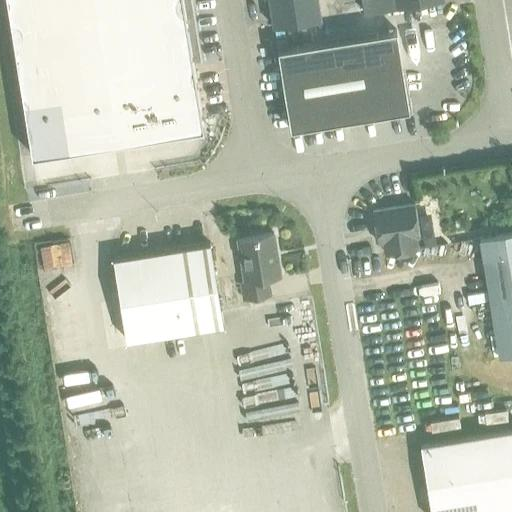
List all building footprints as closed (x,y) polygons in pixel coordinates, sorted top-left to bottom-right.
[(7,0),(33,155),(204,128),(183,0),(7,0)] [(318,0),(270,0),(275,26),(321,18),(318,0)] [(363,0),(366,11),(433,0),(363,0)] [(405,31),(420,33),(422,20),(406,19),(405,31)] [(403,70),(404,70),(397,29),(278,48),(291,128),(390,112),(390,111),(409,108),(403,70)] [(373,210),(378,242),(384,241),(386,253),(418,248),(416,236),(420,235),(415,203),(373,210)] [(511,354),(511,231),(481,237),(500,356),(511,354)] [(245,281),(241,281),(244,298),(271,294),(269,278),(281,276),(274,232),(238,238),(245,280),(245,281)] [(210,242),(114,258),(127,339),(223,324),(210,242)] [(61,314),(63,329),(89,326),(87,312),(61,314)] [(67,360),(92,355),(87,328),(62,333),(67,360)] [(289,348),(238,352),(239,363),(289,359),(289,348)] [(506,511),(511,511),(511,429),(422,444),(429,488),(421,489),(423,505),(431,504),(432,511),(502,511),(507,511),(506,511)] [(161,454),(126,460),(128,473),(163,467),(161,454)] [(94,465),(97,478),(124,473),(122,460),(94,465)]
